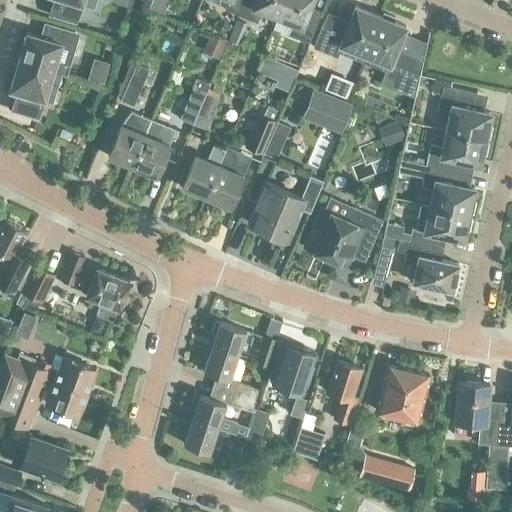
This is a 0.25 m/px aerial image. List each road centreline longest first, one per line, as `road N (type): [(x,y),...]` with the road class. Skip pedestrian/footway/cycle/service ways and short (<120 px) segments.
road 1 (residential): [(469,349),(188,265)]
road 2 (residential): [(469,349),(511,141)]
road 3 (residential): [(188,265),(0,167)]
road 4 (residential): [(138,451),(188,265)]
road 5 (residential): [(269,511),(136,466)]
